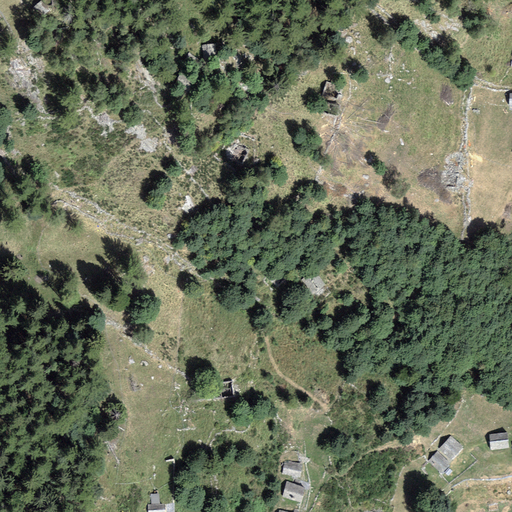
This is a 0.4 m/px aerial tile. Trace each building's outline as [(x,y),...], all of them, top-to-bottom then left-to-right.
[(216,43),(201,44),(202,60),(217,59),(216,43)] [(201,61),(188,52),(181,63),(194,72),(201,61)] [(287,277),(273,267),(265,278),(279,288),(287,277)] [(326,286),(315,269),(301,278),(312,295),(326,286)] [(507,432),(489,434),(491,450),(509,448),(507,432)] [(463,446),(451,436),(439,449),(451,459),(463,446)] [(450,463),(437,450),(427,461),(440,474),(450,463)] [(302,465),(284,461),(282,475),(299,478),(302,465)] [(304,487),(286,482),(282,497),(300,502),(304,487)] [(150,493),(151,505),(159,504),(159,493),(150,493)]
